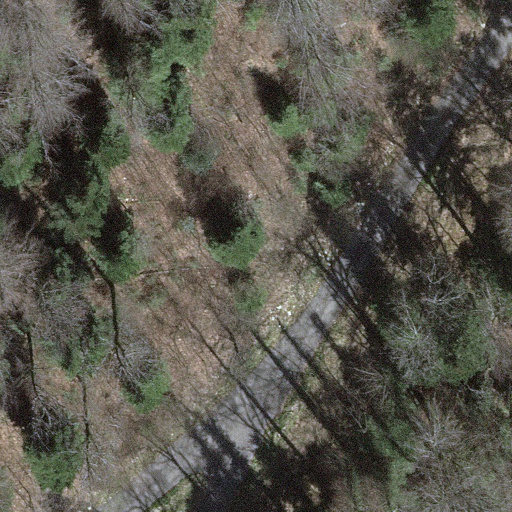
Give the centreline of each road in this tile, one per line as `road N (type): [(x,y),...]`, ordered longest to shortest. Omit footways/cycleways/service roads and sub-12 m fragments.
road 1 (track): [(111,511),(234,414),(297,349),(453,104),(511,27)]
road 2 (track): [(203,511),(297,349)]
